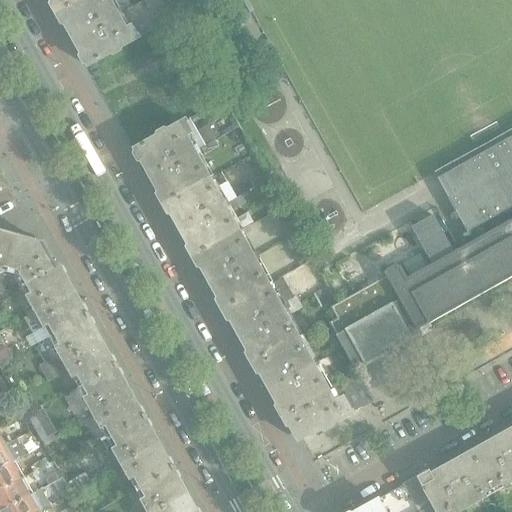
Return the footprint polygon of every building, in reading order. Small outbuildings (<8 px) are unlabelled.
[(82,0),(48,0),(51,3),(49,6),(55,15),(82,0)] [(125,31),(107,0),(82,0),(55,15),(60,25),(63,25),(66,30),(80,55),(79,58),(82,65),(85,65),(86,67),(135,40),(129,29),(125,31)] [(169,68),(163,58),(151,65),(156,75),(169,68)] [(205,124),(201,117),(192,123),(196,130),(205,124)] [(231,129),(227,121),(218,126),(222,134),(231,129)] [(208,179),(186,139),(190,137),(182,123),(133,151),(134,152),(133,155),(137,162),(140,162),(146,173),(157,193),(156,196),(161,205),(208,179)] [(218,137),(210,123),(196,132),(203,145),(218,137)] [(466,233),(511,207),(511,137),(436,180),(466,233)] [(205,155),(218,147),(214,141),(201,148),(205,155)] [(240,196),(267,181),(263,173),(236,189),(240,196)] [(239,233),(224,207),(208,179),(161,205),(166,215),(170,215),(187,246),(186,249),(191,258),(239,233)] [(244,204),(240,197),(240,196),(228,203),(233,211),(244,204)] [(417,330),(511,277),(511,220),(453,254),(432,217),(410,229),(431,266),(427,268),(419,254),(401,264),(409,278),(405,280),(397,265),(383,273),(385,277),(330,308),(336,319),(328,324),(354,371),(364,366),(364,367),(384,356),(411,340),(420,335),(417,330)] [(0,294),(2,298),(9,271),(17,273),(24,285),(29,295),(24,297),(33,313),(23,319),(32,334),(37,344),(51,336),(52,337),(86,317),(72,291),(57,265),(54,267),(48,256),(49,256),(42,243),(23,238),(19,237),(15,236),(15,235),(0,231),(0,294)] [(269,286),(239,233),(191,258),(196,268),(199,269),(216,299),(215,302),(221,313),(264,288),(269,286)] [(275,246),(269,236),(257,243),(263,253),(275,246)] [(276,246),(275,246),(263,253),(267,261),(281,253),(276,246)] [(298,338),(283,311),(269,286),(264,288),(221,313),(226,321),(229,322),(246,352),(245,355),(250,365),(298,338)] [(295,297),(283,304),(287,309),(298,302),(295,297)] [(2,298),(0,305),(0,313),(6,315),(10,300),(2,298)] [(298,302),(287,309),(290,315),(302,308),(298,302)] [(114,368),(86,317),(52,337),(56,345),(53,347),(71,379),(74,377),(80,387),(114,368)] [(340,349),(333,336),(325,340),(333,353),(340,349)] [(314,366),(299,339),(298,338),(250,365),(256,374),(259,375),(269,393),(276,405),(275,408),(280,418),(328,392),(314,366)] [(345,358),(341,351),(329,357),(333,365),(345,358)] [(55,368),(50,360),(38,366),(43,375),(55,368)] [(59,377),(55,368),(43,375),(47,383),(59,377)] [(143,419),(114,368),(80,387),(86,397),(82,399),(99,430),(103,427),(109,438),(143,419)] [(311,436),(350,414),(371,402),(356,374),(345,381),(352,392),(334,402),(328,392),(280,418),(285,427),(288,428),(293,436),(302,438),(310,434),(311,436)] [(10,395),(0,400),(3,405),(13,400),(10,395)] [(55,434),(42,410),(27,417),(41,442),(52,435),(55,434)] [(171,470),(143,419),(109,438),(114,447),(110,449),(127,480),(131,478),(137,489),(171,470)] [(511,430),(511,433),(497,440),(511,465),(511,430)] [(44,447),(55,441),(52,435),(41,442),(44,447)] [(511,482),(511,465),(497,440),(484,448),(480,447),(470,453),(492,490),(501,485),(502,488),(511,482)] [(28,455),(39,449),(36,443),(24,449),(28,455)] [(0,470),(14,462),(5,446),(0,448),(0,470)] [(492,490),(470,453),(460,459),(458,462),(445,469),(467,508),(483,499),(481,496),(492,490)] [(33,473),(48,465),(45,459),(30,468),(33,473)] [(7,487),(23,478),(14,462),(0,470),(0,487),(1,487),(7,487)] [(459,511),(467,508),(445,469),(430,478),(427,472),(415,478),(431,507),(433,511),(459,511)] [(195,511),(171,470),(137,489),(142,498),(139,500),(145,511),(195,511)] [(73,491),(90,481),(85,473),(69,482),(73,491)] [(58,480),(54,474),(46,478),(46,483),(47,486),(52,483),(58,480)] [(16,503),(32,495),(23,478),(7,487),(1,487),(0,487),(0,508),(9,503),(16,503)] [(421,511),(431,507),(415,478),(402,486),(416,511),(421,511)] [(58,480),(52,483),(62,499),(70,495),(61,479),(58,480)] [(96,496),(89,484),(75,493),(81,504),(96,496)] [(37,511),(41,510),(48,506),(39,491),(32,495),(16,503),(9,503),(0,508),(0,511),(37,511)] [(385,511),(378,499),(355,511),(385,511)] [(90,511),(86,503),(78,507),(80,511),(90,511)]
